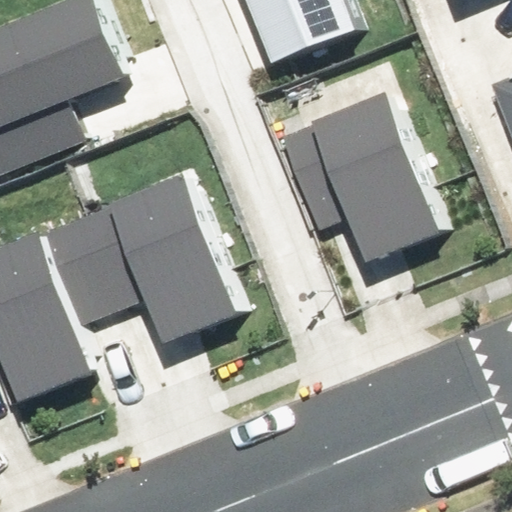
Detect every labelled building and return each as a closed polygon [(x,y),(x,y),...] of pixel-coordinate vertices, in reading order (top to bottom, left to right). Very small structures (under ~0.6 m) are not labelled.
[(200,0),(147,0),(175,78),(223,61),(200,0)] [(368,0),(265,0),(286,52),(375,18),(368,0)] [(106,4),(0,43),(0,140),(10,167),(96,134),(86,109),(139,90),(106,4)] [(396,81),(283,129),(337,256),(451,208),(396,81)] [(247,301),(192,167),(80,212),(121,311),(154,299),(168,333),(247,301)] [(80,212),(0,245),(0,336),(23,392),(102,359),(88,325),(121,311),(80,212)]
